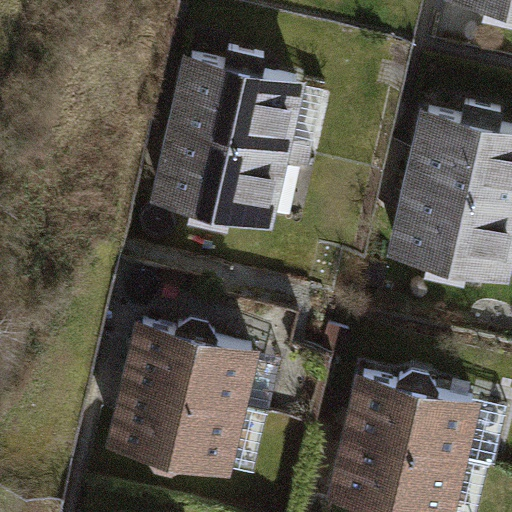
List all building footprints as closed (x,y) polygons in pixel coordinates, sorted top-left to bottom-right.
[(511,0),(491,0),(490,7),(511,11),(511,0)] [(291,134),(304,76),(266,67),(270,51),(231,42),(227,58),(191,50),(175,116),(311,147),(313,139),(291,134)] [(511,124),(505,123),(509,107),(471,98),(467,114),(430,106),(415,172),(511,194),(511,124)] [(235,200),(273,209),(287,151),(309,156),(311,148),(175,116),(160,182),(197,191),(193,207),(231,216),(235,200)] [(474,255),(511,264),(511,194),(415,172),(399,238),(436,246),(432,263),(471,272),(474,255)] [(246,405),(260,344),(220,334),(222,328),(215,319),(192,313),(182,319),(181,323),(148,315),(133,377),(246,405)] [(352,324),(328,319),(323,340),(347,345),(352,324)] [(466,458),(481,397),(441,387),(443,382),(436,372),(413,366),(403,373),(402,377),(369,369),(354,431),(466,458)] [(191,456),(231,466),(246,405),(133,378),(118,439),(151,448),(150,452),(156,462),(179,467),(189,462),(191,456)] [(411,511),(412,510),(420,511),(453,511),(467,458),(354,431),(339,493),(372,501),(371,506),(374,511),(411,511)]
